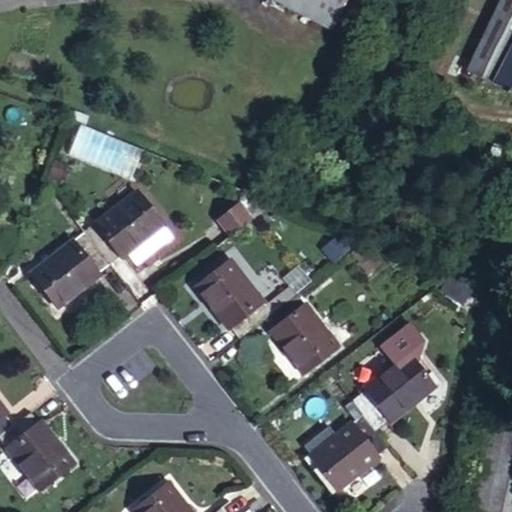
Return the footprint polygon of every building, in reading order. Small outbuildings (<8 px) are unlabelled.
[(271,0),(330,31),(346,0),(271,0)] [(511,0),(498,0),(465,71),(491,83),(511,93),(511,0)] [(131,181),(142,153),(80,128),(69,157),(131,181)] [(63,186),(70,168),(56,164),(49,182),(63,186)] [(230,239),(273,205),(244,194),(239,207),(218,223),(230,239)] [(135,196),(94,228),(119,260),(122,265),(130,260),(162,232),(135,196)] [(83,234),(85,237),(109,268),(119,260),(94,228),(93,227),(83,234)] [(173,247),(162,232),(130,260),(139,273),(173,247)] [(100,277),(110,270),(109,268),(85,237),(75,246),(100,277)] [(100,277),(75,246),(33,279),(60,312),(102,280),(100,277)] [(229,330),(254,310),(222,269),(195,290),(226,332),(229,330)] [(300,309),(292,298),(263,321),(271,333),(300,309)] [(300,309),(271,333),(269,334),(300,374),(332,348),(300,309)] [(237,341),(263,321),(254,310),(229,330),(237,341)] [(362,390),(364,393),(385,421),(388,425),(435,388),(409,354),(362,390)] [(364,393),(351,403),(362,418),(372,431),(385,421),(364,393)] [(31,414),(13,428),(0,438),(0,441),(8,451),(40,425),(31,414)] [(0,420),(0,438),(13,428),(5,417),(0,420)] [(386,450),(372,431),(362,418),(351,427),(375,458),(386,450)] [(502,511),(503,505),(511,507),(511,501),(511,426),(469,418),(455,495),(449,494),(446,511),(502,511)] [(42,424),(40,425),(8,451),(40,493),(74,466),(42,424)] [(377,461),(375,458),(351,427),(308,460),(334,494),(377,461)] [(136,511),(191,511),(170,485),(135,511),(136,511)]
